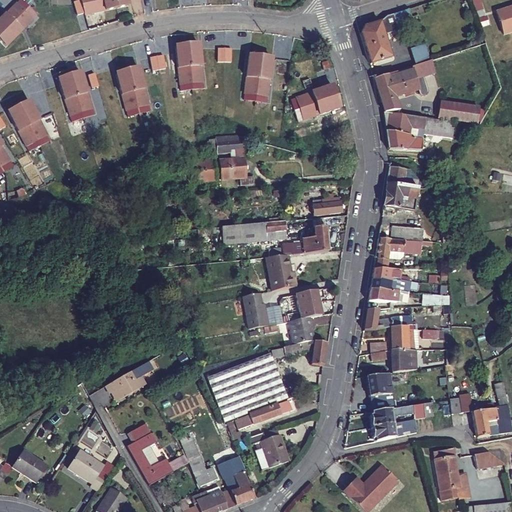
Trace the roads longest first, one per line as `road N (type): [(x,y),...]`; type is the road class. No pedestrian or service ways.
road 1 (residential): [(335,18),(370,144),(370,190),(329,427),(316,457),(273,506)]
road 2 (residential): [(335,18),(156,23),(0,70)]
